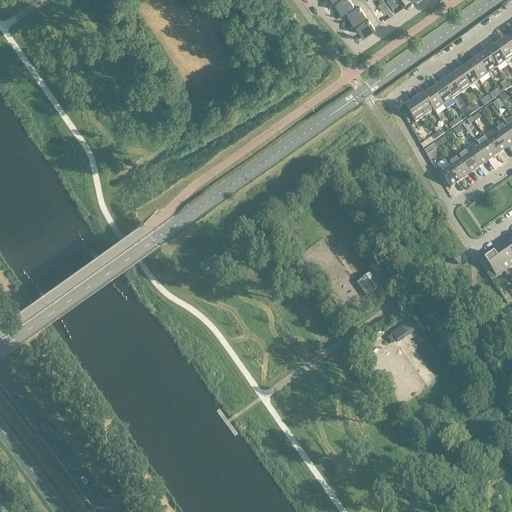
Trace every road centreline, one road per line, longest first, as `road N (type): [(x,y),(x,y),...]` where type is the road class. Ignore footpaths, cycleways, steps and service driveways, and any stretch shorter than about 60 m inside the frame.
road 1 (residential): [(453,205),(382,100),(511,10)]
road 2 (trunk): [(102,511),(0,376)]
road 3 (residential): [(429,0),(363,47),(349,44),(315,0)]
